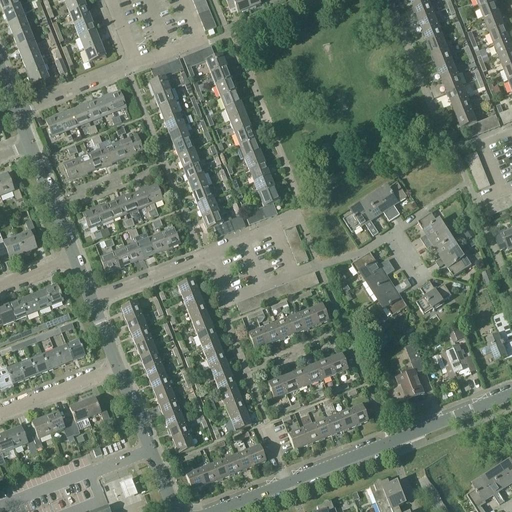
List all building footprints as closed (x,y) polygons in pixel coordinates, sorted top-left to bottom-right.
[(16,0),(0,0),(0,4),(3,13),(19,7),(16,0)] [(82,0),(71,0),(65,3),(70,15),(86,8),(82,0)] [(196,9),(207,5),(204,0),(194,4),(196,9)] [(225,0),(229,11),(235,8),(237,14),(242,12),(243,13),(248,11),(248,10),(249,10),(245,0),(225,0)] [(245,0),(249,10),(250,9),(251,10),(256,8),(256,7),(260,5),(258,0),(245,0)] [(428,0),(410,0),(414,9),(429,2),(428,0)] [(493,0),(475,0),(480,10),(495,4),(493,0)] [(429,2),(414,9),(418,20),(434,14),(429,2)] [(495,4),(480,10),(484,22),(500,16),(495,4)] [(196,9),(198,15),(209,10),(207,5),(196,9)] [(19,7),(3,13),(8,25),(24,19),(19,7)] [(86,8),(70,15),(75,27),(91,21),(86,8)] [(211,16),(209,10),(198,15),(200,20),(211,16)] [(434,14),(418,20),(423,32),(439,26),(434,14)] [(214,22),(211,16),(200,20),(203,26),(214,22)] [(500,16),(484,22),(489,34),(505,28),(500,17),(500,16)] [(24,19),(8,25),(13,37),(29,31),(24,19)] [(91,21),(75,27),(80,39),(96,33),(91,21)] [(216,28),(214,22),(203,26),(205,33),(216,28)] [(439,26),(423,32),(428,45),(444,38),(439,26)] [(505,28),(489,34),(494,46),(510,40),(505,28)] [(29,31),(13,37),(18,49),(34,43),(29,31)] [(96,33),(80,39),(84,51),(100,45),(96,33)] [(444,38),(428,45),(433,57),(449,51),(444,38)] [(511,46),(510,40),(494,46),(499,58),(511,53),(511,46)] [(34,43),(18,49),(23,61),(38,55),(34,43)] [(100,45),(84,51),(89,64),(105,57),(100,45)] [(211,47),(205,50),(209,61),(215,58),(211,47)] [(205,50),(199,52),(204,63),(206,62),(209,61),(205,50)] [(449,51),(433,57),(438,69),(453,63),(449,51)] [(199,52),(194,54),(198,65),(204,63),(199,52)] [(511,53),(499,58),(503,70),(511,67),(511,53)] [(194,54),(188,56),(193,67),(198,65),(194,54)] [(38,55),(23,61),(27,73),(43,67),(38,55)] [(188,56),(183,59),(187,70),(191,68),(193,67),(188,56)] [(209,61),(206,62),(210,74),(226,68),(222,56),(215,58),(209,61)] [(58,61),(55,62),(60,75),(66,72),(62,60),(58,61)] [(179,60),(173,62),(178,73),(183,71),(179,61),(179,60)] [(173,62),(168,65),(172,76),(178,73),(173,62)] [(453,63),(438,69),(442,81),(458,74),(453,63)] [(168,65),(162,67),(166,78),(172,76),(168,65)] [(43,67),(27,73),(29,79),(28,79),(30,84),(31,83),(32,86),(48,80),(45,72),(49,71),(46,66),(43,67)] [(162,67),(156,69),(161,80),(165,78),(166,78),(162,67)] [(511,67),(503,70),(508,82),(511,80),(511,67)] [(226,68),(210,74),(215,86),(231,80),(226,68)] [(156,69),(151,71),(155,82),(161,80),(156,69)] [(458,74),(442,81),(447,93),(463,87),(458,74)] [(155,82),(149,85),(151,91),(150,91),(152,97),(154,96),(169,90),(165,78),(161,80),(155,82)] [(231,80),(215,86),(220,98),(236,92),(231,80)] [(463,87),(447,93),(452,105),(468,99),(464,90),(463,87)] [(169,90),(154,96),(158,108),(174,102),(169,90)] [(236,92),(220,98),(225,111),(241,105),(236,92)] [(120,93),(107,98),(113,113),(126,108),(120,93)] [(107,98),(95,103),(101,118),(113,113),(107,98)] [(468,99),(452,105),(457,117),(472,111),(468,99)] [(88,105),(82,107),(89,123),(101,118),(95,103),(93,103),(92,102),(88,104),(88,105)] [(174,102),(158,108),(163,121),(179,114),(174,102)] [(241,105),(225,111),(230,123),(246,117),(241,105)] [(82,107),(71,112),(77,128),(89,123),(82,107)] [(472,111),(457,117),(461,129),(468,127),(473,125),(477,123),(472,111)] [(71,112),(58,117),(65,132),(77,128),(71,112)] [(503,125),(509,123),(505,112),(503,113),(499,115),(503,125)] [(179,114),(163,121),(168,133),(184,127),(189,125),(184,113),(179,114)] [(496,116),(490,118),(495,129),(500,127),(496,116)] [(58,117),(46,122),(52,137),(65,132),(58,117)] [(246,117),(230,123),(234,135),(250,129),(246,117)] [(489,131),(495,129),(490,118),(485,120),(489,131)] [(483,133),(489,131),(485,120),(479,122),(483,133)] [(479,122),(477,123),(473,125),(478,136),(483,133),(479,122)] [(478,136),(473,125),(468,127),(472,138),(478,136)] [(184,127),(168,133),(173,145),(189,139),(184,127)] [(250,129),(234,135),(239,147),(255,141),(250,129)] [(136,136),(124,141),(130,157),(143,152),(136,136)] [(189,139),(173,145),(178,157),(194,151),(189,139)] [(124,141),(112,146),(118,162),(130,157),(124,141)] [(239,147),(235,149),(240,161),(244,160),(260,153),(255,141),(239,147)] [(112,146),(100,151),(106,167),(118,162),(112,146)] [(95,153),(88,156),(94,172),(106,167),(100,151),(99,149),(95,151),(95,153)] [(194,151),(178,157),(183,169),(198,163),(194,151)] [(260,153),(244,160),(249,172),(265,165),(260,153)] [(465,158),(468,163),(479,159),(476,153),(465,158)] [(88,156),(75,160),(82,176),(94,172),(88,156)] [(468,163),(470,169),(481,164),(479,159),(468,163)] [(75,160),(63,165),(69,181),(82,176),(75,160)] [(198,163),(183,169),(187,181),(203,175),(200,169),(206,166),(204,161),(198,163)] [(470,169),(472,174),(483,170),(481,164),(470,169)] [(265,165),(249,172),(253,184),(270,178),(265,165)] [(472,174),(474,180),(485,176),(483,170),(472,174)] [(203,175),(187,181),(192,193),(208,187),(203,175)] [(0,197),(13,192),(16,202),(22,200),(16,184),(11,187),(6,176),(1,178),(1,179),(0,179),(0,197)] [(474,180),(476,185),(487,181),(485,176),(474,180)] [(270,178),(253,184),(256,191),(258,196),(274,190),(270,178)] [(487,181),(476,185),(479,191),(489,187),(487,181)] [(156,185),(143,190),(150,206),(152,211),(155,210),(153,205),(162,201),(156,185)] [(208,187),(192,193),(197,206),(213,200),(216,198),(213,193),(214,190),(212,185),(208,187)] [(388,188),(379,195),(393,216),(395,219),(400,216),(393,205),(396,203),(397,205),(407,198),(399,185),(390,191),(388,188)] [(143,190),(131,195),(138,211),(150,206),(143,190)] [(274,190),(258,196),(263,208),(267,206),(273,204),(279,202),(274,190)] [(131,195),(119,200),(125,216),(138,211),(131,195)] [(379,195),(361,206),(367,216),(371,222),(380,216),(379,214),(382,212),(385,216),(390,223),(395,219),(393,216),(379,195)] [(508,197),(502,199),(506,211),(511,208),(508,197)] [(496,202),(501,213),(506,211),(502,199),(496,202)] [(119,200),(107,204),(112,216),(113,220),(123,216),(125,216),(119,200)] [(213,200),(197,206),(201,216),(202,218),(205,216),(217,212),(213,200)] [(496,202),(491,204),(495,215),(501,213),(496,202)] [(107,204),(95,209),(98,216),(101,225),(113,220),(112,216),(107,204)] [(273,204),(267,206),(271,216),(271,217),(277,215),(273,204)] [(490,217),(492,216),(495,215),(491,204),(485,206),(490,217)] [(269,218),(271,217),(271,216),(267,206),(263,208),(262,209),(265,216),(266,220),(269,218)] [(349,216),(343,220),(352,234),(362,228),(361,225),(364,223),(373,238),(379,234),(371,222),(367,216),(361,206),(351,213),(352,215),(349,216)] [(86,222),(82,224),(85,230),(88,229),(89,230),(101,225),(98,216),(95,209),(83,214),(83,216),(86,222)] [(205,216),(202,218),(207,231),(213,228),(219,226),(222,225),(219,217),(220,216),(225,214),(223,209),(217,212),(205,216)] [(260,222),(266,220),(265,216),(262,209),(256,211),(258,216),(260,222)] [(256,211),(250,213),(252,216),(255,224),(260,222),(258,216),(256,211)] [(249,227),(255,224),(252,216),(250,213),(248,214),(245,215),(246,220),(249,227)] [(428,216),(418,223),(424,233),(426,231),(428,235),(421,240),(424,245),(445,231),(439,222),(437,223),(433,216),(432,214),(430,215),(428,216)] [(241,217),(236,219),(240,230),(245,228),(241,217)] [(236,219),(230,221),(235,233),(240,230),(236,219)] [(229,235),(235,233),(230,221),(224,224),(229,235)] [(29,234),(16,238),(23,256),(24,255),(24,254),(30,252),(30,253),(36,251),(32,239),(37,237),(31,222),(25,224),(29,234)] [(223,237),(229,235),(224,224),(222,225),(219,226),(223,237)] [(223,237),(219,226),(213,228),(218,239),(223,237)] [(284,232),(286,237),(297,233),(295,227),(284,232)] [(476,236),(470,227),(462,232),(468,241),(476,236)] [(173,229),(160,234),(167,250),(180,245),(173,229)] [(505,231),(494,235),(501,252),(508,249),(508,250),(511,248),(511,230),(506,233),(505,231)] [(445,231),(424,245),(427,250),(435,245),(438,249),(435,250),(442,260),(457,250),(445,231)] [(299,239),(297,233),(286,237),(288,243),(299,239)] [(160,234),(149,239),(155,255),(167,250),(160,234)] [(0,252),(2,257),(7,255),(10,261),(16,259),(15,257),(21,255),(21,256),(23,256),(16,238),(16,239),(3,243),(0,235),(0,252)] [(136,244),(143,260),(155,255),(149,239),(136,244)] [(301,244),(299,239),(288,243),(290,249),(301,244)] [(467,244),(470,249),(477,245),(473,240),(467,244)] [(124,248),(131,265),(131,264),(143,260),(136,244),(124,248)] [(304,250),(301,244),(290,249),(293,254),(304,250)] [(124,248),(112,253),(119,269),(131,265),(124,248)] [(306,256),(304,250),(293,254),(295,260),(306,256)] [(442,260),(436,263),(439,269),(447,263),(449,267),(447,268),(453,278),(467,269),(472,266),(466,257),(463,259),(457,250),(442,260)] [(112,253),(100,258),(106,274),(119,269),(112,253)] [(353,265),(352,266),(358,275),(361,273),(367,282),(391,266),(388,261),(379,267),(377,268),(374,265),(377,264),(370,254),(357,263),(353,265)] [(308,261),(306,256),(295,260),(297,265),(308,261)] [(391,266),(367,282),(378,301),(395,289),(389,280),(387,281),(385,278),(395,272),(391,266)] [(490,271),(482,274),(487,287),(495,284),(490,271)] [(309,276),(313,287),(319,285),(314,274),(309,276)] [(309,276),(303,278),(308,289),(313,287),(309,276)] [(298,280),(302,291),(308,289),(303,278),(298,280)] [(298,280),(292,282),(297,293),(302,291),(298,280)] [(193,281),(177,287),(182,300),(198,293),(193,281)] [(395,289),(378,301),(384,310),(386,309),(392,318),(407,308),(401,298),(399,299),(397,296),(411,287),(407,281),(395,289)] [(297,293),(292,282),(287,285),(291,296),(297,293)] [(425,298),(416,304),(424,315),(433,309),(434,312),(444,305),(443,303),(452,297),(444,286),(435,291),(430,283),(420,290),(425,298)] [(291,296),(287,285),(281,287),(285,298),(291,296)] [(51,286),(43,289),(44,292),(51,308),(62,303),(64,306),(70,304),(63,287),(58,290),(57,287),(52,289),(51,286)] [(281,287),(275,289),(279,300),(285,298),(281,287)] [(279,300),(275,289),(270,291),(274,302),(279,300)] [(270,291),(264,293),(268,304),(274,302),(270,291)] [(44,292),(32,296),(39,313),(51,308),(44,292)] [(198,293),(182,300),(187,312),(203,305),(198,293)] [(268,304),(264,293),(259,296),(263,307),(268,304)] [(32,296),(20,301),(26,317),(39,313),(32,296)] [(259,296),(253,298),(257,309),(263,307),(259,296)] [(257,309),(253,298),(247,300),(252,311),(257,309)] [(247,300),(242,302),(246,313),(252,311),(247,300)] [(20,301),(8,306),(14,322),(26,317),(20,301)] [(246,313),(242,302),(236,304),(240,315),(246,313)] [(136,303),(121,309),(126,322),(141,316),(136,303)] [(203,305),(187,312),(192,324),(208,318),(203,305)] [(8,306),(0,309),(0,321),(2,327),(14,322),(8,306)] [(321,306),(309,311),(315,327),(328,322),(321,306)] [(309,311),(297,316),(303,332),(315,327),(309,311)] [(483,349),(482,352),(483,355),(486,356),(491,353),(492,353),(496,364),(504,360),(504,362),(511,358),(511,333),(505,314),(493,319),(498,332),(497,332),(499,336),(487,341),(489,347),(483,349)] [(56,321),(58,326),(70,321),(68,316),(56,321)] [(141,316),(126,322),(130,334),(146,328),(141,316)] [(297,316),(285,321),(291,337),(303,332),(297,316)] [(208,318),(192,324),(196,336),(212,330),(208,318)] [(58,326),(56,321),(44,325),(46,331),(58,326)] [(285,321),(273,325),(279,341),(291,337),(285,321)] [(46,331),(44,325),(32,330),(34,335),(46,331)] [(59,329),(61,334),(74,329),(72,325),(59,329)] [(273,325),(261,330),(267,346),(279,341),(273,325)] [(146,328),(130,334),(135,346),(151,340),(146,328)] [(49,339),(61,334),(59,329),(47,334),(49,339)] [(453,345),(465,340),(460,329),(449,333),(453,345)] [(19,335),(22,340),(34,335),(32,330),(19,335)] [(212,330),(196,336),(201,348),(217,342),(212,330)] [(249,335),(248,335),(255,351),(267,346),(261,330),(249,335)] [(35,339),(37,344),(49,339),(47,334),(35,339)] [(22,340),(19,335),(7,340),(9,345),(22,340)] [(35,339),(23,344),(25,349),(37,344),(35,339)] [(7,340),(0,342),(0,348),(9,345),(7,340)] [(151,340),(135,346),(140,358),(155,352),(151,340)] [(67,347),(73,363),(85,358),(79,342),(67,347)] [(217,342),(201,348),(206,360),(222,354),(217,342)] [(11,349),(13,353),(25,349),(23,344),(11,349)] [(403,377),(397,379),(399,386),(401,385),(407,400),(423,393),(415,372),(418,371),(419,373),(425,370),(416,346),(406,350),(413,368),(401,373),(403,377)] [(443,356),(439,357),(443,366),(440,367),(442,373),(442,372),(443,375),(447,374),(450,380),(457,378),(455,375),(463,372),(465,378),(471,376),(471,374),(478,371),(472,357),(464,360),(463,357),(465,356),(461,346),(453,349),(454,349),(455,351),(449,353),(443,356)] [(55,352),(54,352),(61,368),(61,367),(73,363),(67,347),(55,352)] [(0,356),(1,358),(13,353),(11,349),(0,352),(0,356)] [(54,352),(42,357),(49,372),(61,368),(54,352)] [(155,352),(140,358),(145,370),(160,364),(155,352)] [(222,354),(206,360),(211,372),(227,366),(222,354)] [(341,356),(329,361),(335,376),(347,371),(341,356)] [(42,357),(30,361),(36,377),(49,372),(42,357)] [(18,366),(24,382),(36,377),(30,361),(18,366)] [(329,361),(317,365),(323,381),(335,376),(329,361)] [(160,364),(145,370),(149,382),(165,376),(160,364)] [(317,365),(304,370),(311,386),(323,381),(317,365)] [(6,371),(12,387),(24,382),(18,366),(6,371)] [(227,366),(211,372),(215,384),(231,378),(227,366)] [(304,370),(292,375),(298,391),(311,386),(304,370)] [(0,373),(0,391),(12,387),(6,371),(0,373)] [(292,375),(280,380),(286,395),(298,391),(292,375)] [(165,376),(149,382),(154,394),(170,388),(165,376)] [(231,378),(215,384),(220,396),(236,390),(231,378)] [(280,380),(268,385),(274,400),(286,395),(280,380)] [(170,388),(154,394),(159,406),(174,400),(170,388)] [(236,390),(220,396),(225,408),(241,402),(236,390)] [(94,400),(82,404),(88,420),(100,415),(104,426),(111,423),(105,409),(99,411),(94,400)] [(174,400),(159,406),(164,418),(179,412),(174,400)] [(241,402),(225,408),(230,420),(246,414),(241,402)] [(74,421),(68,423),(73,437),(73,438),(79,435),(75,424),(88,420),(82,404),(82,405),(70,409),(74,421)] [(361,407),(349,412),(355,427),(367,423),(361,407)] [(179,412),(164,418),(168,430),(184,424),(179,412)] [(349,412),(337,416),(343,432),(355,427),(349,412)] [(58,414),(45,419),(52,435),(64,430),(67,439),(73,437),(68,423),(62,425),(58,414)] [(246,414),(230,420),(235,433),(251,427),(246,414)] [(337,416),(325,421),(331,437),(343,432),(337,416)] [(36,435),(31,438),(36,451),(41,449),(38,441),(51,435),(52,435),(45,419),(32,424),(36,435)] [(325,421),(313,426),(319,442),(331,437),(325,421)] [(184,424),(168,430),(173,442),(189,436),(184,424)] [(313,426),(300,431),(307,446),(319,442),(313,426)] [(21,429),(8,434),(14,450),(27,445),(30,454),(36,452),(36,451),(31,438),(25,440),(21,429)] [(300,431),(288,435),(294,451),(307,446),(300,431)] [(0,466),(5,465),(3,459),(8,457),(7,453),(14,450),(8,434),(0,436),(0,466)] [(189,436),(173,442),(178,455),(194,449),(189,436)] [(259,447),(246,452),(253,467),(265,463),(259,447)] [(96,458),(102,456),(99,449),(93,451),(96,458)] [(246,452),(234,456),(240,472),(253,467),(246,452)] [(234,456),(222,461),(228,477),(240,472),(234,456)] [(222,461),(210,466),(216,482),(228,477),(222,461)] [(511,464),(511,463),(501,469),(511,485),(511,484),(511,464)] [(210,466),(198,471),(204,487),(216,482),(210,466)] [(501,469),(483,481),(493,496),(499,506),(505,503),(499,493),(511,485),(501,469)] [(198,471),(185,476),(192,492),(204,487),(198,471)] [(375,486),(369,488),(376,504),(399,495),(395,484),(389,487),(387,481),(380,484),(379,483),(377,483),(375,484),(375,486)] [(476,491),(467,497),(477,511),(484,511),(481,507),(486,504),(485,502),(493,496),(483,481),(474,487),(476,491)] [(352,495),(354,502),(359,500),(358,498),(360,497),(359,493),(357,494),(356,493),(352,495)] [(399,495),(376,504),(378,511),(399,511),(398,508),(403,506),(399,495)] [(317,511),(335,511),(332,503),(328,504),(327,503),(325,503),(323,504),(323,506),(316,509),(317,511)]
